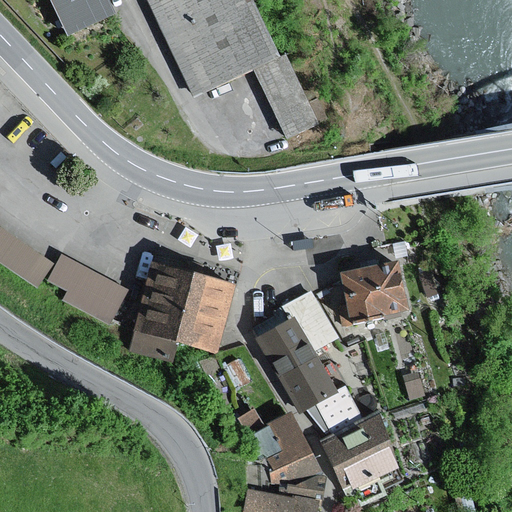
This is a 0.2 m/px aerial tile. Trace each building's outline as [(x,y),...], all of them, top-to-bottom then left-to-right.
[(104,0),(45,0),(64,40),(112,17),(104,0)] [(245,0),(142,0),(191,101),(252,72),(285,142),(319,126),(286,57),(275,63),(245,0)] [(0,227),(0,260),(40,287),(55,265),(0,227)] [(310,239),(290,241),(291,250),(311,248),(310,239)] [(401,242),(390,244),(393,257),(404,255),(401,242)] [(63,258),(50,282),(69,292),(64,302),(111,326),(129,291),(63,258)] [(393,261),(335,273),(346,325),(383,317),(382,312),(402,308),(393,261)] [(237,288),(154,265),(129,352),(173,365),(179,344),(218,355),(237,288)] [(426,270),(418,273),(425,296),(434,293),(426,270)] [(289,316),(308,351),(335,336),(308,289),(277,306),(280,312),(284,318),(289,316)] [(284,318),(280,312),(253,327),(256,333),(249,336),(272,376),(310,355),(308,351),(289,316),(284,318)] [(328,383),(310,355),(272,376),(296,413),(303,410),(324,437),(358,419),(335,378),(328,383)] [(237,359),(223,366),(235,390),(249,383),(237,359)] [(417,378),(402,382),(407,400),(423,396),(417,378)] [(249,437),(263,428),(250,408),(236,417),(249,437)] [(324,437),(317,441),(340,489),(349,485),(356,503),(380,493),(375,480),(394,471),(372,411),(358,419),(324,437)] [(249,437),(246,439),(261,460),(264,458),(271,470),(306,452),(286,412),(263,428),(249,437)] [(271,492),(244,488),(240,511),(242,511),(310,511),(313,499),(317,499),(320,474),(306,452),(271,470),(271,492)] [(473,511),(468,489),(458,491),(462,511),(473,511)]
